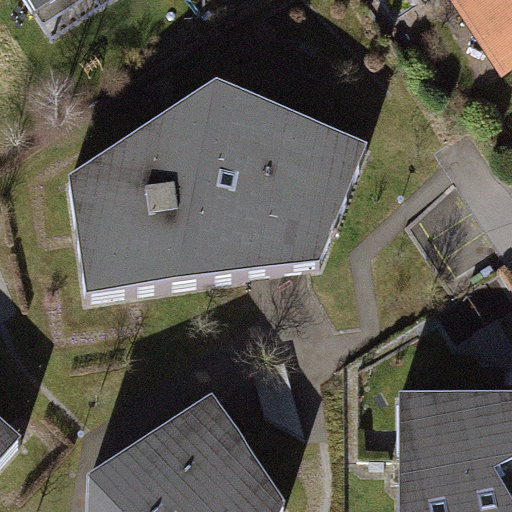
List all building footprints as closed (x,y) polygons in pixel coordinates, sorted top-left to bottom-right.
[(116,0),(22,0),(49,42),(116,0)] [(511,0),(462,0),(452,6),(511,102),(511,0)] [(64,204),(82,321),(282,294),(317,289),(363,167),(214,114),(64,204)] [(511,511),(511,422),(398,420),(396,511),(511,511)] [(83,511),(266,511),(209,428),(146,470),(83,511)] [(0,481),(16,464),(0,450),(0,481)]
